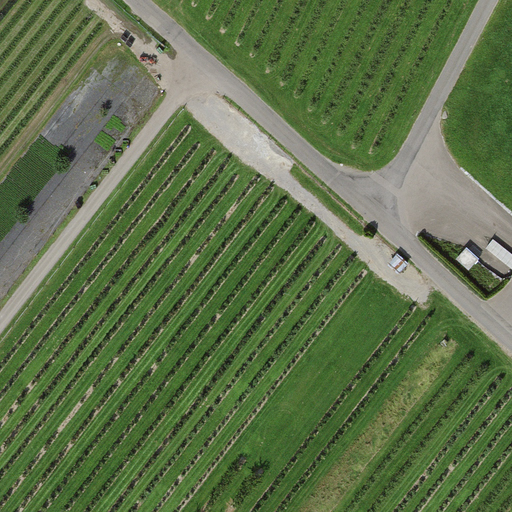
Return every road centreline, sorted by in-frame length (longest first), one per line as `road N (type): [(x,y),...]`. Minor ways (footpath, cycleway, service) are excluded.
road 1 (track): [(490,0),(375,214),(205,60)]
road 2 (track): [(136,0),(205,60),(0,323)]
road 3 (unclassified): [(375,214),(511,339)]
